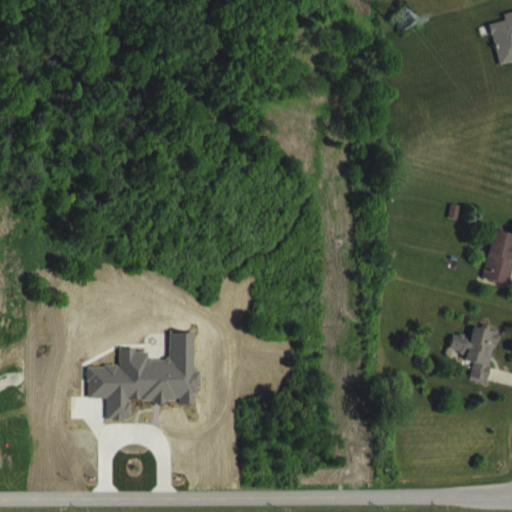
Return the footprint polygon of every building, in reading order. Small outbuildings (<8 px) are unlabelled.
[(485,21),(487,31),(489,31),(496,62),(511,56),(511,7),(500,11),(502,17),(485,21)] [(511,232),(490,226),(483,252),(485,252),(479,274),(506,282),(511,259),(511,248),(509,248),(511,232)] [(22,319),(23,348),(51,348),(51,318),(22,319)] [(450,332),(446,345),(455,347),(456,350),(460,351),(462,350),(463,350),(462,357),(471,359),(467,376),(483,380),(491,343),(493,342),(495,329),(487,327),(488,323),(480,321),(479,325),(471,323),(467,336),(461,334),(462,332),(456,330),(456,332),(450,332)] [(89,397),(90,337),(206,339),(205,399),(89,397)] [(501,347),(476,342),(474,352),(456,349),(453,365),(470,368),(468,376),(477,377),(473,395),(490,399),(501,347)]
